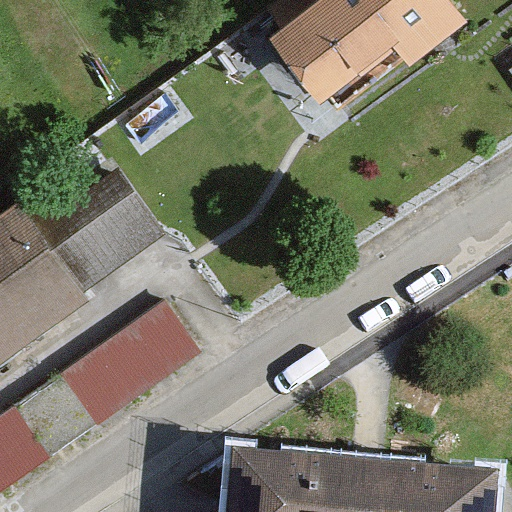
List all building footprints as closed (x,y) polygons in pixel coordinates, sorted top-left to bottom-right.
[(453,0),(328,0),(285,35),(341,104),(420,41),(439,65),(479,32),(453,0)] [(69,165),(22,201),(97,301),(179,240),(124,167),(90,193),(69,165)] [(0,216),(0,362),(3,367),(97,301),(22,201),(0,216)] [(170,291),(63,361),(98,415),(206,344),(170,291)] [(0,408),(0,478),(55,450),(26,395),(0,408)] [(492,511),(494,480),(222,457),(219,511),(492,511)]
